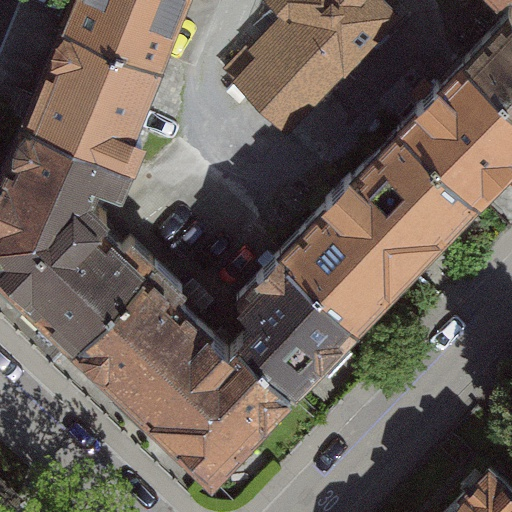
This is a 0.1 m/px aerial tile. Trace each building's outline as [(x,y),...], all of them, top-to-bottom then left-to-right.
[(72,0),(0,183),(0,260),(225,478),(306,384),(222,308),(122,217),(208,0),(72,0)] [(401,15),(385,0),(271,0),(284,12),(230,69),(293,129),(401,15)] [(511,18),(222,308),(306,384),(511,170),(511,18)] [(511,511),(511,470),(495,455),(439,511),(511,511)] [(0,511),(26,511),(32,506),(0,476),(0,511)]
